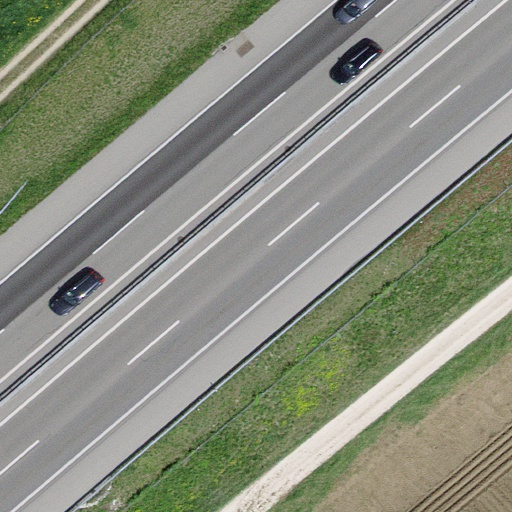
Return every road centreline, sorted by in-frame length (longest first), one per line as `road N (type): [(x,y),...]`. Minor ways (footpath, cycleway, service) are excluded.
road 1 (motorway): [(0,473),(511,42)]
road 2 (motorway): [(395,0),(0,332)]
road 3 (track): [(244,511),(511,294)]
road 4 (track): [(94,0),(0,87)]
